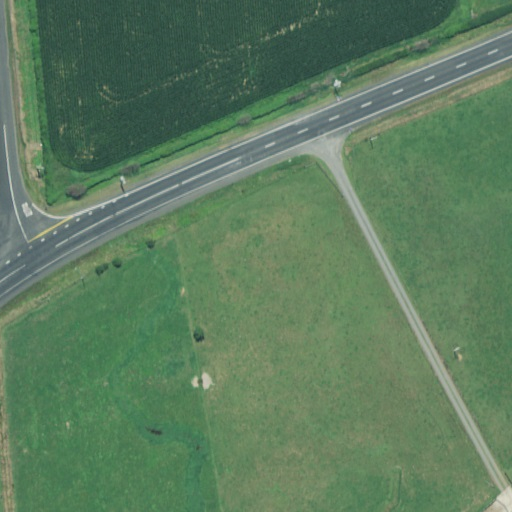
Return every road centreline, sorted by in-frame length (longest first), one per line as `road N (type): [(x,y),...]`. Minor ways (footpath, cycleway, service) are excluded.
road 1 (primary): [(41,258),(311,126),(511,42)]
road 2 (unclassified): [(41,258),(13,187),(0,22)]
